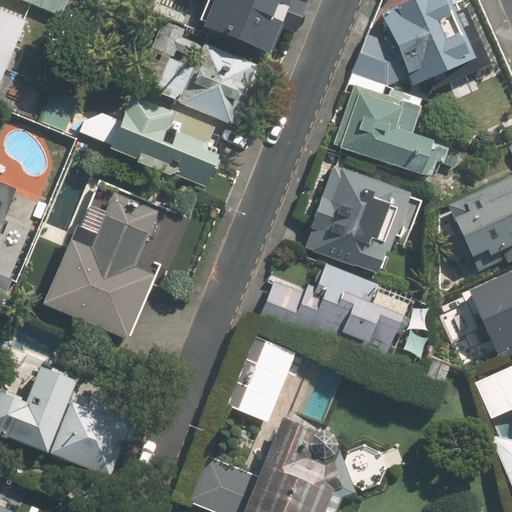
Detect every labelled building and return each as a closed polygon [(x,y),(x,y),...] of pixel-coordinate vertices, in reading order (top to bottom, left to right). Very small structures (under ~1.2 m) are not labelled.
[(68,0),(17,0),(61,18),(68,0)] [(202,0),(195,19),(201,22),(200,26),(265,52),(275,29),(289,34),(302,4),(291,0),(202,0)] [(391,88),(418,97),(420,99),(429,75),(431,74),(437,86),(448,81),(452,89),(469,82),(467,75),(494,62),(470,7),(459,12),(453,0),(410,0),(384,12),(390,25),(384,40),(366,33),(350,72),(386,86),(391,88)] [(0,76),(23,21),(0,11),(0,76)] [(204,44),(187,38),(188,33),(162,22),(141,76),(158,83),(156,89),(181,99),(180,101),(233,122),(257,62),(205,41),(204,44)] [(380,97),(383,91),(347,78),(339,95),(349,99),(334,146),(339,148),(338,151),(419,177),(420,177),(424,176),(427,174),(430,172),(432,170),(434,167),(436,164),(436,161),(443,163),(447,151),(434,147),(430,142),(411,136),(419,109),(413,107),(415,102),(388,92),(386,99),(380,97)] [(78,101),(54,91),(40,122),(66,132),(78,101)] [(131,97),(109,152),(204,191),(218,158),(205,153),(214,131),(131,97)] [(333,164),(302,248),(379,276),(410,192),(333,164)] [(508,265),(511,263),(511,179),(449,208),(478,272),(505,260),(508,265)] [(72,228),(40,307),(125,342),(154,269),(150,268),(172,216),(96,185),(77,230),(72,228)] [(0,189),(0,307),(11,281),(0,276),(0,226),(12,194),(0,189)] [(274,283),(260,317),(381,366),(401,316),(370,304),(376,288),(325,267),(317,289),(309,286),(305,295),(274,283)] [(511,275),(494,283),(495,285),(473,295),(499,353),(511,346),(511,275)] [(298,348),(257,332),(228,406),(269,422),(298,348)] [(511,366),(477,383),(493,418),(511,409),(511,440),(490,436),(511,485),(511,366)] [(125,423),(135,399),(98,383),(88,407),(72,400),(70,404),(51,395),(37,428),(17,419),(15,424),(0,416),(0,436),(39,453),(42,447),(51,451),(50,452),(104,474),(125,423)] [(330,432),(296,417),(273,471),(260,465),(244,501),(211,486),(200,511),(346,511),(353,497),(378,484),(383,470),(403,464),(398,446),(378,451),(368,445),(353,448),(354,447),(354,444),(354,441),(353,439),(352,437),(351,434),(349,432),(346,430),(344,430),(342,429),(339,429),(336,429),(333,430),(331,431),(330,432)] [(15,511),(17,510),(0,502),(0,511),(15,511)]
